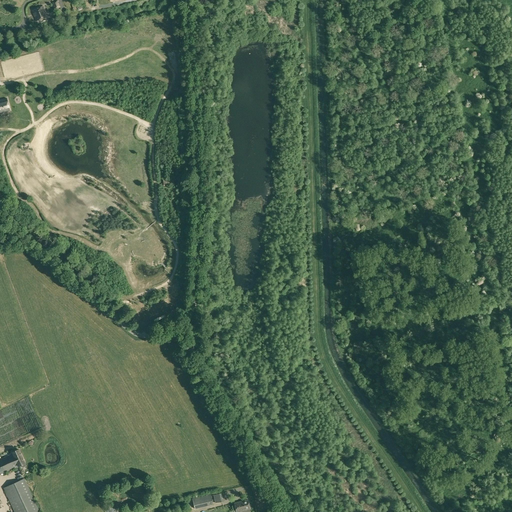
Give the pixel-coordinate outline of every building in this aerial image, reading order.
[(32,10),(36,21),(47,17),(43,6),(32,10)] [(0,100),(0,112),(10,110),(7,98),(0,100)] [(0,458),(0,472),(1,474),(22,464),(23,467),(26,465),(25,463),(19,449),(12,452),(13,453),(0,458)] [(4,488),(15,511),(39,511),(24,478),(4,488)] [(211,495),(213,503),(223,501),(222,493),(211,495)] [(213,503),(211,495),(211,494),(192,498),(195,509),(213,504),(213,503)] [(248,500),(234,503),(236,511),(238,511),(237,511),(240,511),(250,508),(248,500)]
